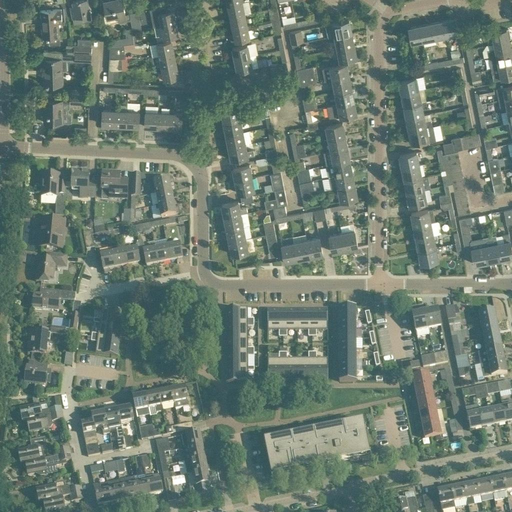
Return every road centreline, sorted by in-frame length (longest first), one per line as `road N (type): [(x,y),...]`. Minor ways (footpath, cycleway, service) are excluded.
road 1 (residential): [(380,285),(378,28),(387,12)]
road 2 (residential): [(192,159),(1,145)]
road 3 (residential): [(91,511),(68,389),(73,367),(117,373)]
road 4 (residential): [(202,272),(221,285),(380,285)]
road 5 (residential): [(201,0),(206,139),(192,159)]
road 6 (unclassified): [(352,489),(511,455)]
road 7 (residential): [(202,272),(94,291),(91,261)]
road 8 (residential): [(380,285),(511,286)]
